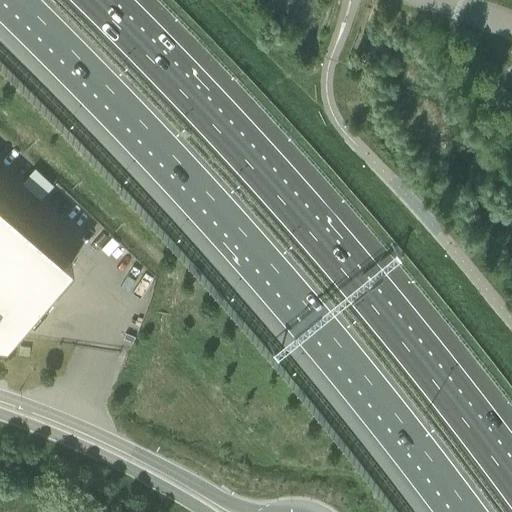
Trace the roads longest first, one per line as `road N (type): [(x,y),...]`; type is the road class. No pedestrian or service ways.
road 1 (motorway): [(19,0),(238,227),(469,511)]
road 2 (motorway): [(511,480),(370,300),(90,0)]
road 3 (secondary): [(252,511),(73,422),(0,396)]
road 4 (secondary): [(0,416),(66,440),(201,511)]
